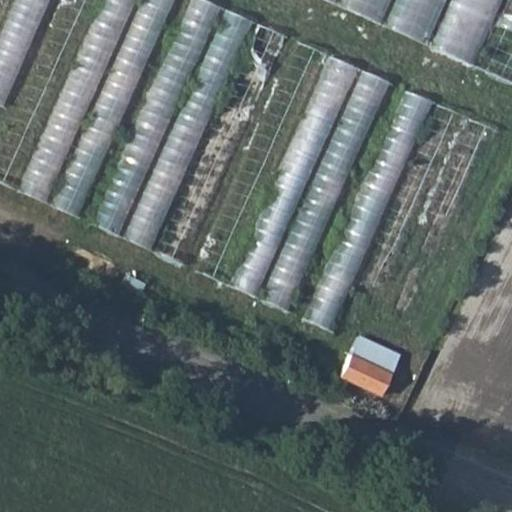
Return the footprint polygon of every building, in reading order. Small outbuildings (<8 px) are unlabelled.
[(0,0),(0,28),(11,0),(0,0)] [(66,0),(0,155),(0,180),(18,188),(98,0),(66,0)] [(18,0),(0,44),(0,104),(6,107),(51,0),(18,0)] [(102,0),(27,195),(86,217),(169,0),(102,0)] [(159,252),(249,17),(204,0),(189,0),(104,227),(131,237),(130,241),(159,252)] [(511,79),(511,0),(355,0),(352,11),(385,24),(383,30),(511,79)] [(191,265),(279,32),(253,22),(166,256),(191,265)] [(204,275),(262,298),(355,65),(326,53),(297,42),(204,275)] [(360,69),(267,302),(294,313),(387,79),(360,69)] [(335,332),(432,99),(408,89),(311,322),(335,332)] [(355,301),(381,312),(465,114),(438,103),(355,301)] [(417,328),(495,127),(467,116),(389,317),(417,328)] [(347,355),(377,369),(385,351),(355,337),(347,355)] [(388,374),(377,369),(347,355),(337,376),(378,394),(378,393),(388,374)] [(388,374),(378,393),(387,397),(396,378),(388,374)]
